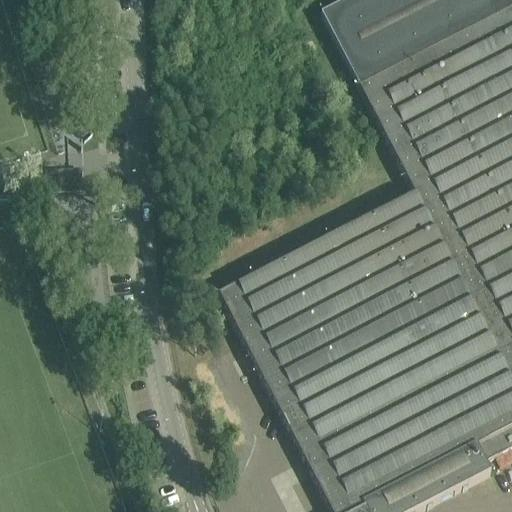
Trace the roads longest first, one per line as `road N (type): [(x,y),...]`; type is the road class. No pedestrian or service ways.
road 1 (tertiary): [(173,511),(138,346),(119,0)]
road 2 (unknown): [(0,162),(125,118)]
